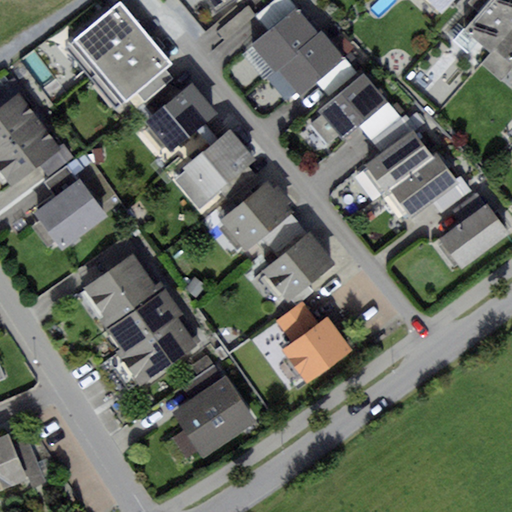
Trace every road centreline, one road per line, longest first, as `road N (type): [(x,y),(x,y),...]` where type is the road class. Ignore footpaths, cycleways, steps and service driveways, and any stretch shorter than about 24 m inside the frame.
road 1 (residential): [(438,351),(149,0)]
road 2 (residential): [(438,351),(213,511)]
road 3 (residential): [(142,511),(0,291)]
